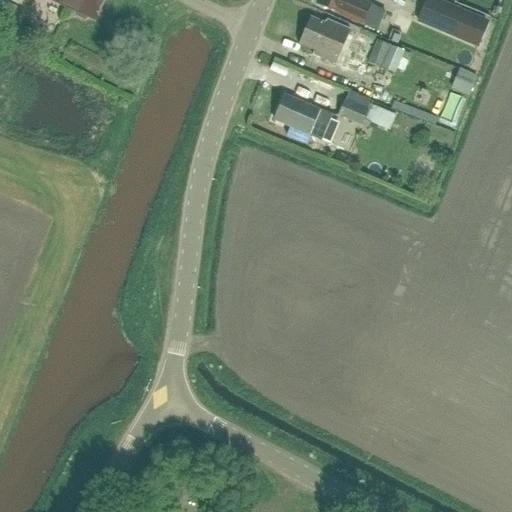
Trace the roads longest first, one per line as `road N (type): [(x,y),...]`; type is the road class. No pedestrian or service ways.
road 1 (tertiary): [(163,401),(203,164),(260,0)]
road 2 (unclassified): [(372,511),(163,401)]
road 3 (tertiary): [(90,511),(163,401)]
